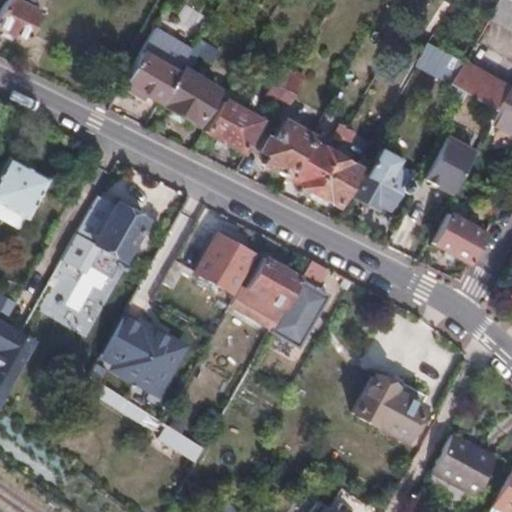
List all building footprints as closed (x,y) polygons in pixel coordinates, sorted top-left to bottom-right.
[(6,0),(0,10),(0,32),(22,44),(38,18),(13,3),(14,0),(6,0)] [(511,0),(501,0),(490,20),(511,31),(511,0)] [(152,30),(138,54),(175,76),(178,71),(188,53),(190,51),(152,30)] [(190,51),(188,53),(206,63),(213,50),(196,40),(190,51)] [(452,86),(454,85),(465,63),(429,43),(427,46),(416,67),(452,86)] [(122,84),(157,105),(175,76),(138,54),(122,84)] [(454,85),(470,93),(481,72),(465,63),(454,85)] [(175,76),(157,105),(193,126),(214,92),(197,82),(199,79),(194,76),(192,79),(178,71),(175,76)] [(497,80),(481,72),(470,93),(487,103),(497,80)] [(265,98),(273,103),(289,77),(280,73),(265,98)] [(289,77),(273,103),(284,109),(298,82),(289,77)] [(496,108),(502,111),(511,93),(511,89),(497,80),(487,103),(496,108)] [(511,93),(502,111),(495,124),(511,133),(511,93)] [(219,102),(201,132),(238,153),(255,122),(219,102)] [(285,179),(305,143),(308,139),(306,138),(280,123),(269,143),(264,141),(257,153),(265,158),(261,166),(285,179)] [(469,155),(442,140),(421,180),(448,194),(469,155)] [(285,179),(309,193),(330,157),(305,143),(285,179)] [(374,149),(348,196),(368,208),(371,204),(382,210),(393,191),(399,195),(403,194),(406,187),(406,183),(401,181),(404,175),(392,168),(396,161),(374,149)] [(330,157),(309,193),(333,207),(354,171),(330,157)] [(3,162),(0,166),(0,206),(20,218),(40,183),(3,162)] [(73,237),(91,247),(119,263),(142,222),(113,206),(112,208),(95,198),(73,237)] [(428,244),(466,265),(482,237),(444,216),(428,244)] [(214,235),(192,274),(227,296),(250,257),(214,235)] [(226,308),(268,332),(297,280),(260,259),(242,289),(238,287),(226,308)] [(325,297),(320,295),(312,289),(316,282),(323,270),(307,261),(297,280),(268,332),(267,334),(294,350),(325,297)] [(312,289),(320,295),(323,288),(321,286),(316,282),(312,289)] [(134,334),(116,323),(94,362),(111,373),(108,378),(145,399),(154,383),(158,386),(175,356),(135,333),(134,334)] [(14,376),(21,363),(33,343),(17,334),(0,324),(0,379),(9,384),(14,376)] [(0,400),(0,415),(15,427),(37,389),(14,376),(9,384),(0,400)] [(367,377),(348,414),(398,443),(423,397),(392,381),(388,388),(367,377)] [(141,435),(150,420),(117,400),(108,415),(141,435)] [(0,430),(10,436),(15,427),(0,415),(0,430)] [(199,449),(175,435),(170,444),(194,459),(199,449)] [(449,436),(429,475),(470,498),(491,459),(449,436)] [(511,511),(511,467),(489,505),(501,511),(511,511)] [(235,511),(236,511),(221,502),(214,511),(235,511)]
